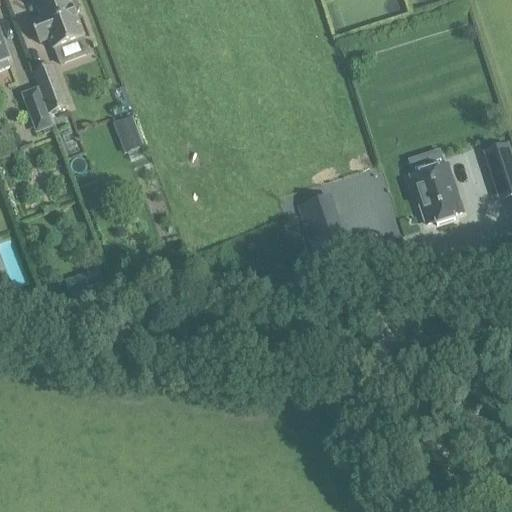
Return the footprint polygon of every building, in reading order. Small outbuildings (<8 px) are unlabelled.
[(49,42),(53,52),(85,40),(76,18),(78,13),(79,8),(77,4),(74,1),(72,0),(46,0),(35,4),(41,19),(31,23),(39,45),(49,42)] [(0,72),(10,69),(7,63),(10,62),(0,36),(0,72)] [(52,68),(35,74),(51,115),(68,109),(52,68)] [(52,128),(38,91),(23,97),(31,119),(36,118),(42,132),(52,128)] [(101,100),(104,111),(126,105),(122,94),(101,100)] [(113,126),(124,157),(145,149),(134,118),(113,126)] [(204,156),(234,149),(231,135),(201,142),(204,156)] [(168,173),(194,162),(188,148),(162,159),(168,173)] [(511,184),(511,161),(508,148),(485,155),(496,190),(511,184)] [(447,167),(411,179),(427,227),(435,224),(437,228),(455,222),(454,218),(463,215),(447,167)] [(302,233),(330,217),(318,197),(290,212),(302,233)] [(172,241),(155,245),(157,256),(174,252),(172,241)] [(181,252),(165,257),(168,267),(184,262),(181,252)] [(160,258),(138,268),(143,280),(166,270),(160,258)]
